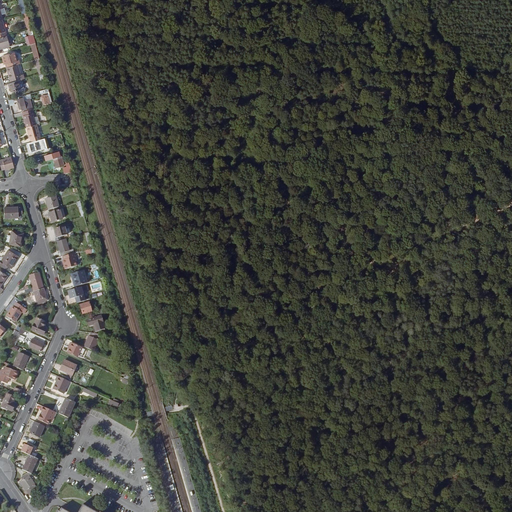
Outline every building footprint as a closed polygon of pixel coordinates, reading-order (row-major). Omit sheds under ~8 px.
[(30,41),(28,42),(29,45),(31,45),(36,44),(31,29),(28,30),(27,30),(30,41)] [(7,36),(0,37),(0,47),(3,47),(3,48),(10,47),(7,36)] [(15,53),(4,56),(6,64),(7,68),(18,64),(20,64),(19,60),(17,61),(15,53)] [(42,65),(40,58),(35,60),(39,73),(43,72),(41,65),(42,65)] [(7,68),(8,73),(9,72),(10,75),(9,75),(11,83),(18,81),(22,80),(24,79),(23,75),(21,75),(18,64),(7,68)] [(11,83),(9,83),(11,92),(21,90),(18,81),(11,83)] [(43,98),(45,105),(53,103),(51,97),(49,97),(48,95),(45,96),(45,97),(43,98)] [(25,102),(24,98),(18,100),(19,103),(20,109),(22,108),(22,110),(23,110),(32,107),(30,100),(25,102)] [(32,110),(23,112),(24,116),(27,127),(35,125),(36,124),(33,112),(32,110)] [(31,142),(39,139),(35,125),(27,127),(31,142)] [(49,142),(45,143),(46,149),(54,147),(52,141),(55,140),(54,136),(48,138),(49,142)] [(58,152),(52,154),(56,168),(64,165),(62,157),(60,157),(58,152)] [(3,160),(0,160),(0,163),(2,169),(5,169),(14,167),(11,157),(3,159),(3,160)] [(46,199),(49,210),(59,207),(56,196),(46,199)] [(18,207),(4,208),(5,218),(19,217),(19,214),(22,213),(22,208),(18,208),(18,207)] [(51,216),(52,222),(63,219),(60,210),(49,213),(50,217),(51,216)] [(65,225),(54,229),(57,238),(68,235),(65,225)] [(24,233),(12,231),(10,244),(21,246),(24,233)] [(63,256),(74,253),(73,249),(69,250),(66,239),(57,242),(62,257),(63,256)] [(0,265),(6,270),(8,267),(11,269),(19,257),(8,250),(1,262),(0,261),(0,265)] [(74,253),(63,256),(64,260),(63,260),(65,269),(78,265),(74,253)] [(71,275),(75,286),(87,283),(84,271),(71,275)] [(30,275),(34,291),(44,288),(39,272),(30,275)] [(81,287),(69,290),(71,299),(76,297),(78,302),(85,300),(82,292),(88,290),(87,285),(81,287)] [(47,300),(44,288),(34,292),(37,303),(47,300)] [(89,302),(80,305),(83,313),(92,311),(89,302)] [(27,310),(17,303),(14,307),(13,307),(11,310),(12,311),(11,313),(10,312),(6,317),(15,322),(22,312),(24,314),(27,310)] [(101,315),(87,320),(89,326),(94,324),(96,330),(105,327),(101,315)] [(46,322),(37,318),(32,330),(43,335),(46,329),(44,327),(46,322)] [(25,330),(21,328),(19,332),(17,336),(15,340),(13,345),(15,346),(21,334),(23,335),(25,330)] [(101,334),(91,332),(84,346),(94,350),(98,351),(102,342),(98,340),(101,334)] [(44,344),(33,339),(29,347),(40,352),(44,344)] [(82,347),(72,343),(69,350),(72,352),(72,353),(78,356),(82,347)] [(20,352),(14,366),(23,370),(29,356),(20,352)] [(77,365),(65,360),(60,370),(67,373),(66,376),(71,379),(77,365)] [(116,360),(112,369),(117,371),(121,363),(116,360)] [(2,370),(0,376),(0,380),(7,383),(9,378),(15,380),(18,372),(6,367),(4,370),(2,370)] [(70,381),(58,375),(55,380),(57,381),(53,389),(64,393),(70,381)] [(124,378),(122,377),(120,380),(124,382),(124,383),(133,387),(132,382),(130,381),(124,378)] [(16,387),(13,392),(21,396),(23,390),(16,387)] [(97,393),(84,387),(82,393),(89,396),(89,395),(95,398),(97,393)] [(16,397),(8,394),(2,407),(12,412),(16,404),(13,402),(16,397)] [(75,402),(66,398),(59,413),(68,417),(75,402)] [(56,412),(42,406),(40,410),(43,411),(42,414),(40,413),(40,414),(38,415),(37,417),(38,419),(48,424),(52,415),(54,416),(56,412)] [(45,426),(35,421),(30,432),(40,436),(45,426)] [(30,454),(30,455),(33,447),(25,444),(22,451),(30,454)] [(30,455),(30,454),(23,470),(29,472),(31,473),(38,458),(30,455)] [(29,472),(27,473),(22,477),(23,479),(20,481),(29,494),(36,488),(33,485),(35,484),(29,476),(32,474),(31,473),(29,472)]
